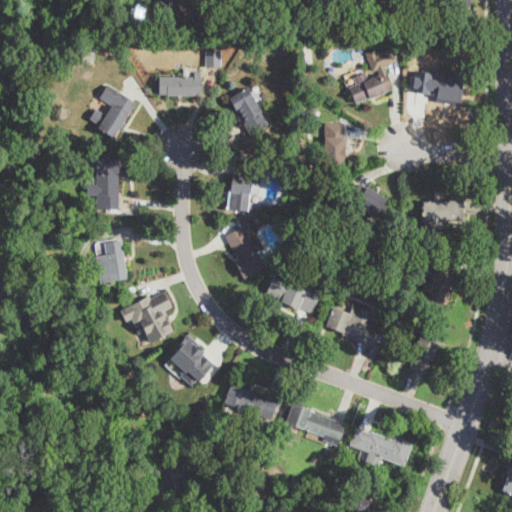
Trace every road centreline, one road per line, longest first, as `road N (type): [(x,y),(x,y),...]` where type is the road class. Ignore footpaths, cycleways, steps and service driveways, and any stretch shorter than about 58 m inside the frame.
road 1 (tertiary): [(433,511),(502,303),(511,223),(508,0)]
road 2 (residential): [(182,145),(187,257),(207,302),(234,331),(464,425)]
